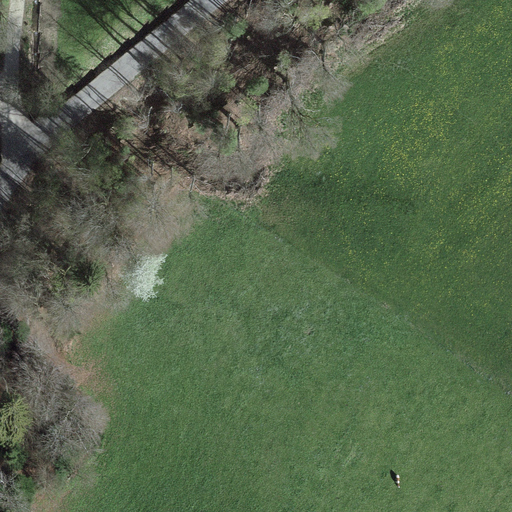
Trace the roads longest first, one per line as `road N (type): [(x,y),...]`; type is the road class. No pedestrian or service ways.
road 1 (unclassified): [(0,194),(30,152),(150,85),(236,0)]
road 2 (track): [(30,152),(9,98),(17,0)]
